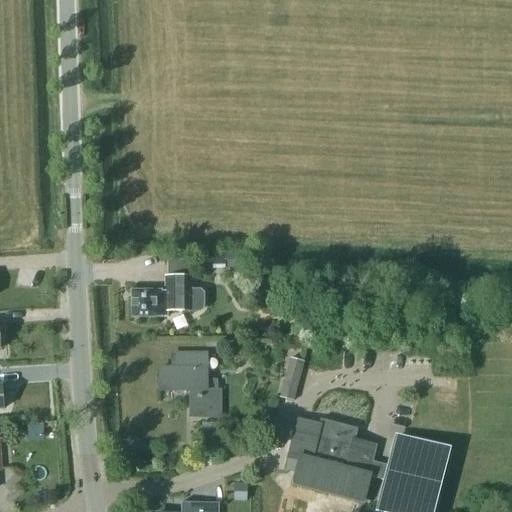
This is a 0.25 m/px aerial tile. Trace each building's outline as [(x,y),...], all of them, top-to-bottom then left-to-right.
[(245,269),(245,252),(224,253),(224,269),(245,269)] [(192,295),(192,281),(164,281),(164,293),(131,293),(130,320),(166,321),(167,315),(192,316),(192,315),(201,315),(204,312),(204,298),(201,295),(192,295)] [(208,357),(175,357),(175,371),(162,371),(162,394),(193,394),(193,420),(223,420),(222,393),(208,393),(208,357)] [(284,399),(297,402),(308,363),(295,359),(284,399)] [(304,450),(295,486),(365,504),(372,478),(374,463),(378,448),(358,442),(361,431),(323,421),(322,426),(301,421),(294,447),(304,450)] [(221,425),(204,426),(205,450),(222,449),(221,425)] [(374,463),(372,478),(391,483),(384,510),(392,511),(430,511),(445,457),(401,446),(395,469),(374,463)] [(234,485),(234,501),(246,501),(246,485),(234,485)] [(218,511),(218,504),(180,503),(180,511),(218,511)]
